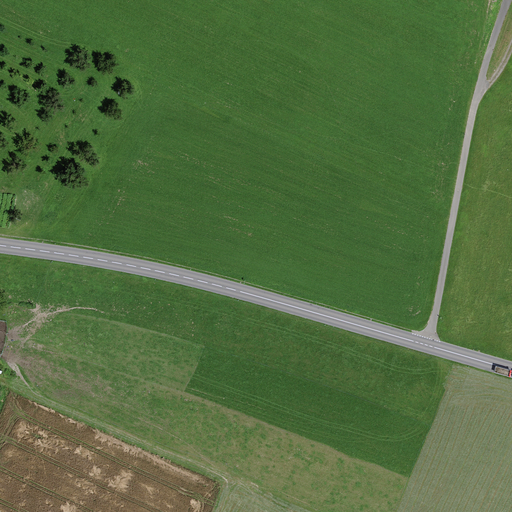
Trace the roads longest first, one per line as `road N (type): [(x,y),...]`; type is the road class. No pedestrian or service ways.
road 1 (secondary): [(430,347),(152,270),(0,244)]
road 2 (unclassified): [(430,347),(466,152),(510,0)]
